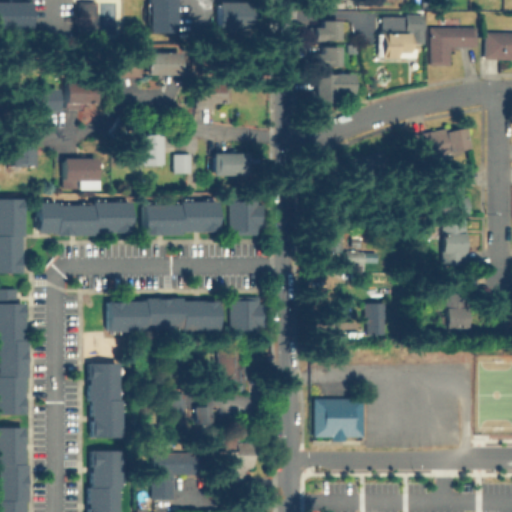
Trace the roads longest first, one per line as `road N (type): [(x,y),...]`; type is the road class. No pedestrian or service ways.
road 1 (residential): [(279,0),(284,511)]
road 2 (residential): [(279,136),(343,127),(437,97),(511,91)]
road 3 (residential): [(284,457),(469,457)]
road 4 (residential): [(500,92),(499,267)]
